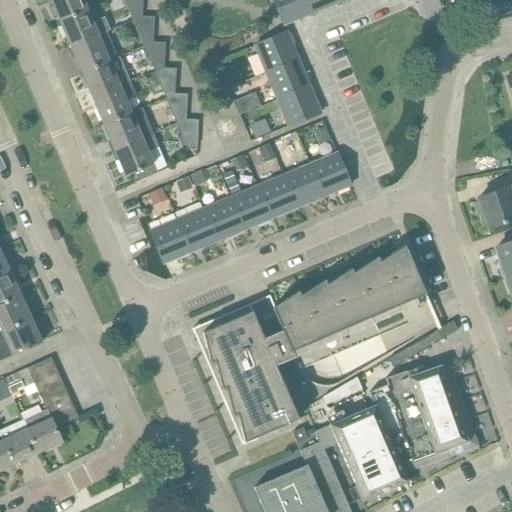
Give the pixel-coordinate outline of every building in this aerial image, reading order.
[(82,0),(50,0),(59,20),(86,9),(82,0)] [(123,0),(132,20),(141,16),(142,0),(123,0)] [(310,14),(304,0),(272,0),(283,25),(310,14)] [(335,0),(304,0),(310,14),(337,3),(335,0)] [(103,18),(92,23),(86,9),(59,20),(70,46),(97,35),(108,30),(103,18)] [(143,46),(152,42),(154,16),(141,16),(132,20),(143,46)] [(255,46),(266,73),(298,59),(286,32),(255,46)] [(97,35),(70,46),(82,73),(109,61),(97,35)] [(143,46),(154,72),(163,68),(165,42),(152,42),(143,46)] [(266,73),(277,100),(309,86),(298,59),(266,73)] [(124,68),(114,73),(109,61),(82,73),(92,98),(130,82),(124,68)] [(165,97),(174,93),(175,69),(163,68),(154,72),(165,97)] [(227,89),(238,84),(234,73),(223,78),(227,89)] [(103,123),(130,111),(125,101),(136,96),(130,82),(92,98),(103,123)] [(309,86),(277,100),(288,127),(320,113),(309,86)] [(165,97),(176,124),(186,120),(187,95),(174,93),(165,97)] [(239,116),(260,107),(255,93),(234,102),(239,116)] [(152,134),(141,107),(130,111),(103,123),(114,149),(152,134)] [(187,150),(197,146),(198,120),(186,120),(176,124),(187,150)] [(272,120),(246,131),(250,142),(276,131),(272,120)] [(324,128),(312,133),(318,146),(329,141),(324,128)] [(283,166),(307,154),(297,133),(273,144),(283,166)] [(138,181),(156,173),(146,150),(157,146),(152,134),(114,149),(126,176),(134,173),(138,181)] [(262,159),(273,155),(268,145),(258,149),(262,159)] [(310,165),(323,197),(350,185),(337,153),(310,165)] [(231,160),(235,168),(246,164),(243,155),(231,160)] [(283,176),(297,208),(323,197),(310,165),(283,176)] [(201,172),(190,176),(194,187),(206,183),(201,172)] [(257,187),(270,219),(297,208),(283,176),(257,187)] [(186,178),(176,182),(179,190),(189,186),(186,178)] [(230,198),(243,230),(270,219),(257,187),(230,198)] [(509,187),(478,198),(489,229),(511,220),(511,187),(510,189),(509,187)] [(161,188),(148,193),(152,202),(165,196),(161,188)] [(243,230),(230,198),(203,209),(217,241),(243,230)] [(217,241),(203,209),(177,220),(190,253),(217,241)] [(190,253),(177,220),(150,232),(163,264),(190,253)] [(506,278),(511,275),(511,242),(496,248),(506,278)] [(299,420),(291,401),(276,366),(295,358),(292,352),(416,298),(423,295),(426,294),(405,246),(380,261),(378,257),(353,273),(352,269),(327,284),(325,280),(301,296),(299,291),(275,307),(272,308),(274,313),(275,316),(282,331),(264,338),(249,304),(198,327),(204,342),(200,344),(200,343),(198,344),(242,445),(283,427),(282,427),(299,420)] [(0,250),(0,276),(10,272),(0,250)] [(0,304),(20,295),(10,272),(0,276),(0,304)] [(20,295),(0,304),(0,329),(1,332),(31,318),(20,295)] [(31,318),(1,332),(12,356),(42,342),(31,318)] [(437,330),(388,359),(394,368),(442,339),(458,330),(453,321),(440,328),(438,330),(437,330)] [(27,369),(32,379),(55,368),(51,358),(27,369)] [(374,405),(405,474),(478,447),(449,364),(441,367),(441,365),(408,377),(406,371),(385,379),(387,385),(369,393),(374,405)] [(60,378),(55,368),(32,379),(34,384),(36,389),(60,378)] [(17,373),(4,379),(11,394),(19,391),(24,389),(34,384),(32,379),(27,369),(17,373)] [(64,388),(60,378),(36,389),(40,398),(64,388)] [(4,379),(0,380),(0,400),(12,395),(11,394),(4,379)] [(40,398),(45,408),(69,397),(64,388),(40,398)] [(73,407),(69,397),(45,408),(46,410),(49,417),(73,407)] [(405,474),(374,405),(329,425),(337,443),(362,502),(409,482),(405,474)] [(78,418),(73,407),(49,417),(55,428),(78,418)] [(55,428),(49,417),(46,410),(23,421),(38,453),(62,442),(55,428)] [(23,421),(0,431),(0,432),(14,464),(38,453),(23,421)] [(319,442),(300,451),(306,466),(254,488),(264,511),(350,511),(323,449),(337,443),(329,425),(315,432),(319,442)] [(307,439),(306,435),(303,428),(292,433),(296,443),(307,439)] [(0,470),(14,464),(0,432),(0,470)] [(354,504),(362,500),(355,486),(348,489),(354,504)]
